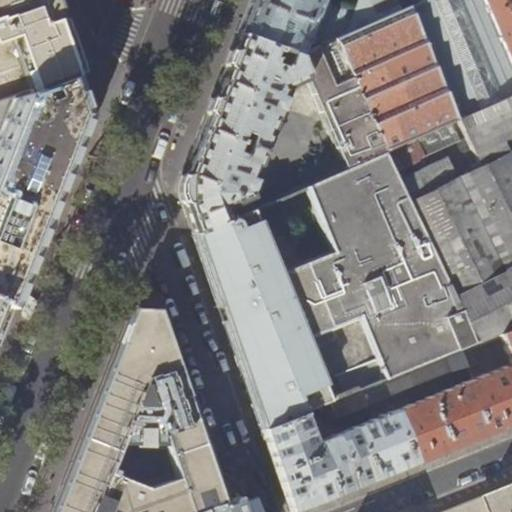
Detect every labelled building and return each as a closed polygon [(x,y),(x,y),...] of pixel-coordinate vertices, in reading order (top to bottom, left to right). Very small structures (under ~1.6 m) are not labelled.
[(0,0),(0,100),(74,76),(73,75),(81,73),(58,9),(55,0),(0,0)] [(250,0),(237,36),(294,58),(406,8),(424,0),(250,0)] [(511,0),(424,0),(406,8),(454,120),(456,119),(511,94),(511,0)] [(454,120),(406,8),(294,58),(237,36),(218,83),(185,169),(176,190),(184,213),(188,224),(192,235),(252,208),(244,192),(275,113),(280,115),(284,103),(279,102),(283,92),(282,89),(304,78),(343,168),(381,152),(454,120)] [(87,116),(74,76),(0,100),(0,304),(12,309),(17,296),(81,131),(87,116)] [(511,94),(456,119),(466,138),(419,160),(422,169),(395,182),(474,344),(487,338),(511,328),(511,165),(507,156),(511,153),(511,94)] [(392,175),(395,182),(422,169),(419,160),(466,138),(456,119),(454,120),(381,152),(392,175)] [(474,344),(395,182),(392,175),(381,152),(343,168),(252,208),(192,235),(204,269),(227,336),(260,431),(302,414),(316,409),(474,344)] [(0,338),(12,309),(0,304),(0,338)] [(57,495),(50,511),(197,511),(221,504),(184,395),(154,310),(142,310),(129,310),(103,377),(81,432),(57,495)] [(511,328),(487,338),(511,401),(511,328)] [(511,424),(511,401),(487,338),(474,344),(316,409),(321,422),(366,404),(366,402),(448,369),(450,372),(466,366),(472,379),(313,443),(302,414),(260,431),(274,471),(287,511),(295,511),(353,489),(511,424)] [(511,511),(511,484),(443,511),(511,511)] [(241,511),(237,499),(221,504),(197,511),(241,511)]
